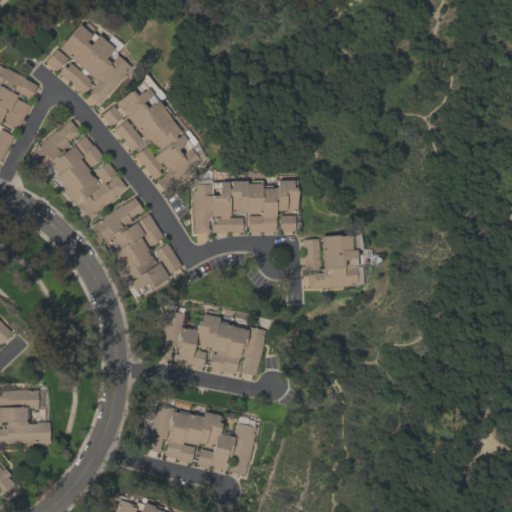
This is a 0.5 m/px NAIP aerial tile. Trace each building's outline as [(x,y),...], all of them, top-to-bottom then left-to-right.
[(96,103),(85,93),(96,80),(85,71),(83,73),(88,78),(87,80),(90,82),(81,92),(42,60),(53,47),(65,56),(60,62),(64,65),(68,61),(78,69),(80,66),(56,45),(76,21),(88,32),(90,30),(94,33),(95,32),(104,39),(109,33),(121,43),(114,51),(130,65),(107,91),(106,90),(96,103)] [(35,84),(28,97),(14,90),(13,92),(16,94),(14,97),(27,104),(15,128),(0,120),(5,110),(3,108),(0,113),(0,65),(2,67),(3,66),(22,76),(22,77),(35,84)] [(178,181),(173,174),(158,186),(153,180),(156,178),(157,179),(166,171),(163,168),(164,167),(159,161),(158,163),(160,166),(156,169),(159,173),(152,179),(132,154),(143,145),(152,155),(154,154),(153,153),(155,152),(148,143),(150,142),(146,137),(144,139),(143,137),(129,149),(111,128),(123,118),(138,136),(140,134),(123,113),(109,125),(99,113),(111,104),(114,107),(117,105),(113,100),(127,88),(128,89),(130,87),(140,79),(145,86),(145,85),(151,92),(157,87),(163,95),(157,100),(161,104),(160,105),(167,113),(166,114),(181,132),(186,128),(195,140),(188,146),(201,162),(194,167),(195,167),(178,181)] [(86,218),(79,210),(79,209),(75,203),(74,204),(72,201),(71,202),(60,189),(62,187),(59,185),(58,186),(51,178),(53,176),(52,175),(55,173),(47,163),(42,167),(41,165),(38,168),(28,154),(31,151),(30,150),(40,142),(39,141),(68,118),(78,131),(75,134),(78,138),(80,136),(79,135),(81,134),(90,145),(91,144),(100,155),(86,167),(87,169),(86,170),(89,175),(91,173),(95,179),(97,177),(92,171),(105,160),(115,173),(113,174),(124,187),(86,218)] [(0,129),(11,135),(0,156),(0,129)] [(191,233),(191,189),(192,189),(192,183),(210,183),(210,181),(218,181),(218,180),(229,180),(229,179),(245,179),(245,182),(249,182),(249,179),(259,179),(259,184),(269,184),(269,186),(275,186),(275,178),(291,178),(291,179),(294,179),(294,185),(295,185),(295,188),(295,211),(282,211),(282,209),(273,209),(274,231),(246,232),(246,215),(258,215),(258,212),(244,212),(244,210),(238,210),(238,212),(227,212),(227,215),(226,215),(226,217),(240,217),(240,232),(209,232),(208,222),(213,222),(213,217),(218,217),(218,215),(210,215),(210,216),(209,216),(209,220),(206,220),(206,232),(191,233)] [(166,276),(136,296),(127,281),(128,281),(127,278),(126,278),(117,265),(119,264),(110,251),(115,248),(108,238),(104,241),(103,240),(102,241),(101,239),(100,240),(92,227),(93,227),(91,224),(101,217),(101,216),(119,204),(120,205),(132,197),(141,210),(136,213),(135,212),(130,216),(132,218),(129,220),(131,222),(146,212),(161,236),(146,246),(139,235),(138,236),(146,248),(144,249),(147,254),(149,253),(155,262),(156,261),(166,276)] [(292,214),(293,231),(277,231),(277,215),(292,214)] [(305,272),(320,271),(318,235),(337,232),(337,233),(349,233),(350,247),(355,247),(355,264),(354,264),(355,283),(338,284),(338,285),(306,287),(305,272)] [(316,237),(318,268),(302,269),(300,238),(316,237)] [(166,273),(152,250),(165,242),(179,265),(166,273)] [(253,375),(237,371),(238,367),(239,367),(241,360),(238,360),(240,347),(238,347),(233,373),(220,370),(220,372),(205,369),(209,352),(213,353),(214,350),(208,349),(208,346),(203,345),(202,348),(192,345),(191,350),(194,350),(194,349),(203,351),(200,367),(187,365),(187,364),(170,360),(173,345),(170,345),(167,356),(169,356),(168,360),(151,356),(161,308),(163,308),(164,303),(181,307),(180,312),(181,312),(178,325),(193,328),(195,318),(196,318),(197,314),(199,314),(199,312),(216,315),(215,320),(230,323),(230,324),(246,328),(246,325),(261,328),(260,334),(261,335),(260,339),(261,340),(256,362),(253,375)] [(0,322),(9,331),(0,340),(0,322)] [(0,388),(34,388),(34,407),(25,407),(25,417),(24,417),(24,422),(33,422),(33,420),(46,420),(46,443),(40,443),(40,444),(29,444),(29,443),(0,443),(0,427),(4,427),(4,420),(0,420),(0,388)] [(243,474),(225,470),(226,466),(228,467),(230,457),(227,456),(224,470),(194,463),(197,448),(210,450),(211,447),(200,445),(200,442),(195,441),(194,444),(180,440),(179,443),(192,446),(188,461),(161,455),(167,429),(165,428),(163,436),(160,436),(157,448),(159,448),(158,452),(143,448),(153,403),(169,406),(169,409),(175,410),(175,409),(190,413),(190,412),(199,414),(200,410),(217,414),(217,416),(219,416),(218,421),(219,421),(217,430),(226,432),(225,433),(231,435),(234,421),(236,414),(245,416),(244,418),(252,420),(251,425),(253,426),(250,439),(251,439),(243,474)] [(0,467),(1,466),(8,474),(6,477),(11,482),(0,492),(0,467)] [(110,511),(116,497),(131,503),(130,505),(132,506),(134,500),(140,502),(140,500),(151,504),(150,506),(164,511),(163,511),(110,511)]
